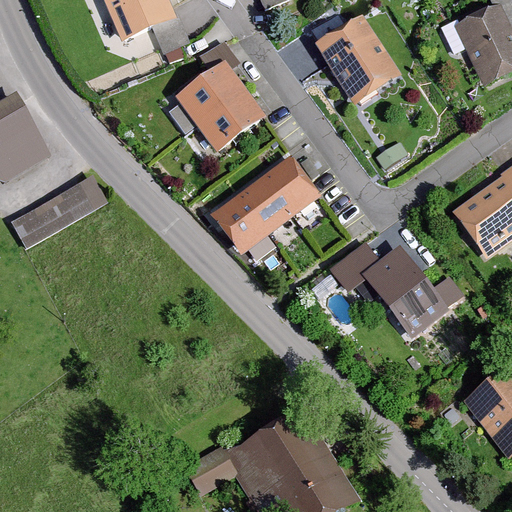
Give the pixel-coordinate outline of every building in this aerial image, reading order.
[(172,19),(163,0),(105,0),(124,41),(172,19)] [(511,80),(511,38),(499,13),(457,33),(487,93),(511,80)] [(319,54),(359,113),(403,83),(363,24),(319,54)] [(176,108),(218,162),(268,123),(227,69),(176,108)] [(0,183),(8,187),(52,162),(18,103),(0,112),(0,183)] [(322,204),(290,165),(215,226),(246,265),(322,204)] [(511,172),(500,181),(502,184),(453,220),(488,269),(511,251),(511,172)] [(91,183),(11,231),(26,255),(106,207),(91,183)] [(388,267),(370,246),(331,278),(343,293),(358,281),(412,347),(449,317),(400,257),(388,267)] [(511,379),(469,409),(509,467),(511,465),(511,379)] [(200,506),(238,485),(252,511),(359,511),(309,419),(228,464),(223,455),(184,477),(200,506)]
